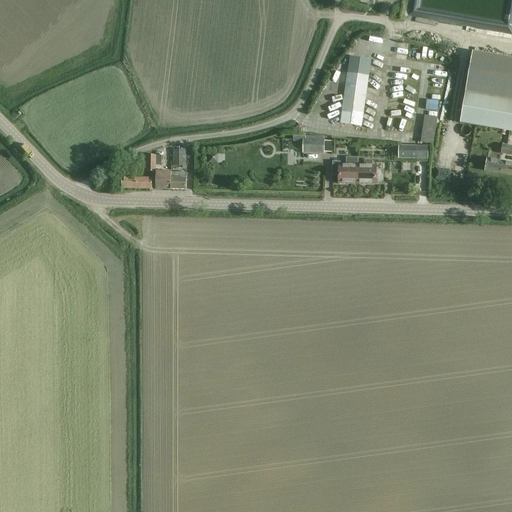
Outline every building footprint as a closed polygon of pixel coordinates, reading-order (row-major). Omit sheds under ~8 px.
[(409,0),(406,18),(420,21),(423,0),(409,0)] [(465,92),(511,100),(511,59),(472,52),(465,92)] [(350,57),(341,125),(361,128),(370,60),(350,57)] [(511,131),(511,101),(465,93),(460,123),(511,131)] [(335,109),(324,112),(328,124),(338,121),(335,109)] [(424,116),(423,125),(436,127),(437,118),(424,116)] [(421,136),(420,143),(433,145),(434,139),(421,136)] [(324,139),(302,139),(302,154),(324,154),(324,139)] [(511,155),(511,146),(503,145),(501,154),(511,155)] [(398,158),(417,159),(417,147),(399,147),(398,158)] [(186,150),(173,150),(173,166),(186,166),(186,150)] [(222,152),(208,152),(208,160),(222,160),(222,152)] [(146,156),(146,172),(148,172),(156,172),(156,167),(161,167),(162,156),(146,156)] [(333,163),(333,175),(339,175),(339,184),(357,184),(358,165),(358,158),(347,158),(347,165),(340,165),(340,163),(333,163)] [(511,175),(511,163),(487,159),(485,171),(511,175)] [(376,166),(358,165),(357,184),(376,185),(376,184),(383,184),(383,171),(376,171),(376,166)] [(140,178),(137,178),(136,189),(152,189),(152,178),(148,178),(148,172),(146,172),(140,172),(140,178)] [(171,190),(171,172),(156,172),(156,189),(171,190)] [(186,173),(171,172),(171,190),(186,190),(186,173)] [(121,189),(136,189),(137,178),(121,178),(121,189)]
